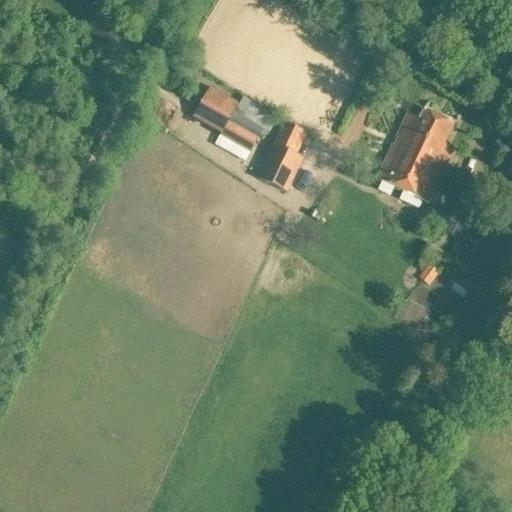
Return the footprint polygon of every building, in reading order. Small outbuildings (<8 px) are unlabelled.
[(454,127),(423,113),(419,122),(407,116),(376,182),(428,206),(441,178),(452,153),(444,149),(454,127)] [(256,141),(227,125),(220,137),(219,139),(248,156),(256,141)] [(294,158),(271,148),(256,181),(286,195),(301,161),(294,158)] [(465,192),(442,234),(458,243),(480,200),(465,192)] [(427,268),(418,280),(427,288),(437,275),(427,268)]
